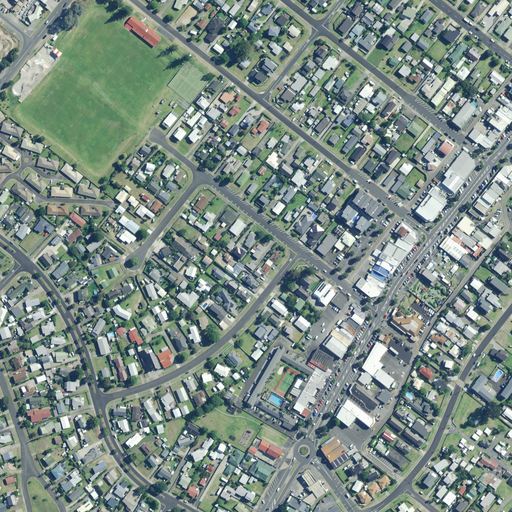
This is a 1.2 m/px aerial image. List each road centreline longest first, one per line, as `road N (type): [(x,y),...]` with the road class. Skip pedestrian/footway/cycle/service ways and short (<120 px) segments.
road 1 (residential): [(101,399),(147,386),(212,350),(299,250)]
road 2 (unclassified): [(432,236),(261,100)]
road 3 (unclassified): [(319,27),(489,163)]
road 4 (residential): [(403,487),(432,448),(460,381),(511,308)]
road 5 (unclassified): [(261,100),(133,0)]
road 6 (residential): [(27,259),(72,318),(101,399)]
road 7 (residential): [(93,401),(65,318),(22,263)]
road 8 (residential): [(166,503),(117,459),(93,401)]
road 9 (residential): [(101,399),(119,452),(171,497)]
road 10 (residential): [(299,250),(202,174)]
road 11 (secondary): [(379,313),(320,418)]
